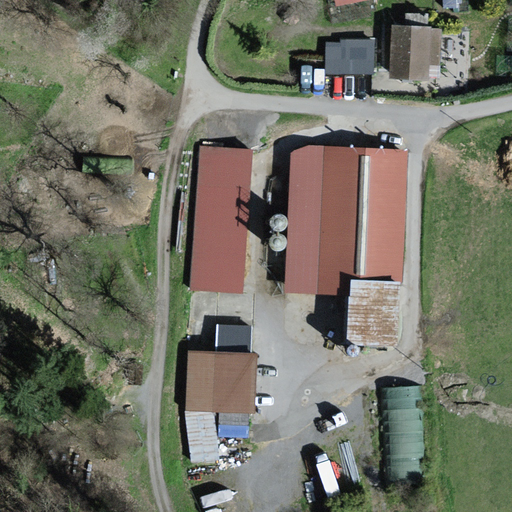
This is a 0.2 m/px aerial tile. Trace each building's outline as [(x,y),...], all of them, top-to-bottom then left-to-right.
[(433,31),(397,30),(396,77),(432,78),(433,31)] [(375,35),(325,33),(324,68),(375,69),(375,35)] [(412,142),(292,136),(285,286),(351,289),(349,339),(402,341),(412,142)] [(253,144),(197,142),(190,284),(245,287),(253,144)] [(256,355),(192,354),(191,406),(255,407),(256,355)] [(418,381),(384,382),(386,471),(420,471),(418,381)]
